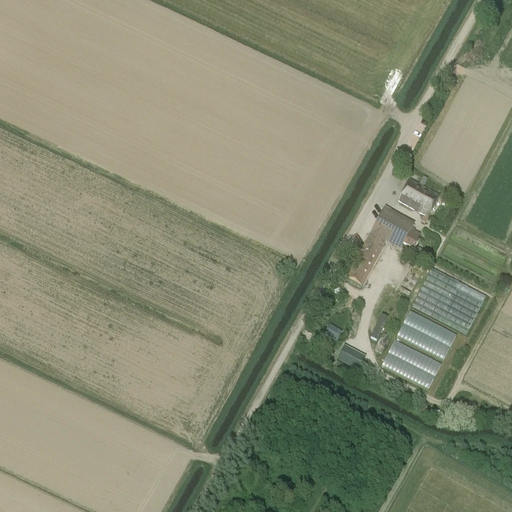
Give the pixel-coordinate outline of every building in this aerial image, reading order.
[(422,178),(418,186),(422,188),(426,180),(422,178)] [(425,224),(427,219),(439,197),(422,188),(418,186),(409,181),(398,202),(416,212),(413,218),(425,224)] [(420,236),(413,232),(414,231),(411,229),(414,225),(385,209),(362,249),(346,278),(361,287),(385,244),(399,252),(403,245),(414,251),(418,243),(416,242),(420,236)] [(465,337),(485,298),(431,271),(411,309),(465,337)] [(395,339),(443,361),(456,333),(408,311),(395,339)] [(329,327),(323,337),(335,344),(341,334),(329,327)] [(429,389),(441,363),(392,342),(381,369),(429,389)] [(345,351),(353,356),(358,347),(350,343),(345,351)]
